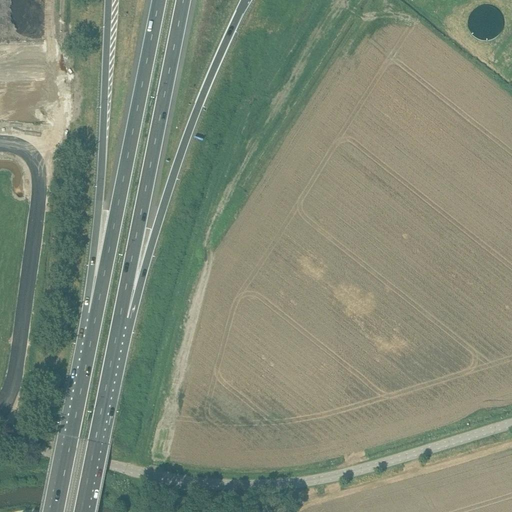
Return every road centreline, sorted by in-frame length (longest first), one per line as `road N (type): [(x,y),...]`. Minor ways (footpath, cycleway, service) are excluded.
road 1 (motorway): [(0,96),(133,88),(194,75),(386,0)]
road 2 (tertiary): [(158,475),(301,483),(511,423)]
road 3 (motorway): [(117,318),(245,0)]
road 4 (motorway): [(117,318),(181,0)]
road 5 (motorway): [(157,0),(94,315)]
road 6 (motorway): [(109,0),(94,315)]
road 7 (motorway): [(94,315),(54,511)]
road 8 (motorway): [(79,511),(117,318)]
road 9 (tertiary): [(158,475),(0,444)]
